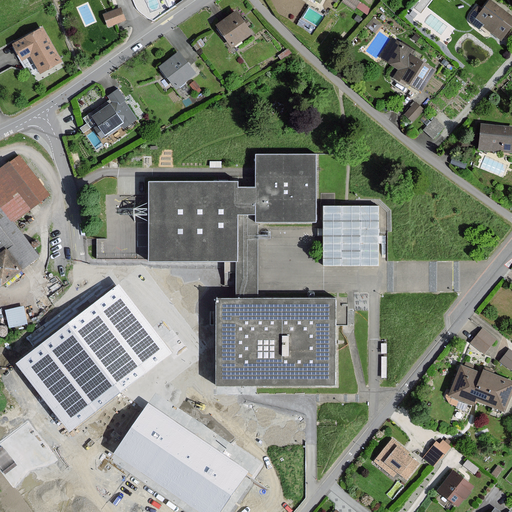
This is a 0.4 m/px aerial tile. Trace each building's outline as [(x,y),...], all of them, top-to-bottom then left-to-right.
[(360,2),(357,0),(343,0),(342,2),(354,10),(360,2)] [(511,24),(511,17),(489,0),(476,19),(484,25),(482,27),(500,40),(511,24)] [(125,20),(120,8),(103,15),(108,27),(125,20)] [(251,34),(235,12),(216,26),(231,47),(251,34)] [(60,62),(41,28),(12,45),(20,61),(29,56),(39,74),(60,62)] [(420,93),(434,70),(412,57),(415,52),(393,39),(381,59),(398,70),(394,77),(420,93)] [(194,74),(178,53),(159,67),(175,88),(194,74)] [(117,89),(103,99),(107,106),(91,117),(97,127),(93,129),(100,139),(120,125),(123,128),(137,119),(124,101),(125,101),(117,89)] [(422,109),(415,103),(405,115),(412,120),(422,109)] [(433,135),(443,123),(433,116),(424,128),(433,135)] [(511,144),(511,128),(480,125),(478,150),(511,153),(511,144)] [(49,195),(19,155),(0,168),(0,286),(37,258),(11,224),(49,195)] [(335,300),(260,300),(260,224),(317,224),(317,155),(256,155),(256,200),(240,200),(240,182),(150,182),(150,264),(239,264),(239,300),(218,300),(218,388),(335,388),(335,300)] [(224,270),(196,270),(195,286),(223,287),(224,270)] [(120,289),(22,363),(71,426),(168,352),(120,289)] [(0,306),(0,319),(7,319),(8,325),(27,322),(24,303),(0,306)] [(495,340),(483,329),(470,343),(483,354),(495,340)] [(511,368),(511,352),(508,350),(500,362),(511,370),(511,368)] [(480,376),(460,367),(454,380),(448,395),(472,406),(474,400),(503,412),(510,396),(511,393),(511,390),(511,384),(486,373),(482,372),(480,376)] [(216,511),(245,473),(149,405),(116,454),(203,511),(216,511)] [(409,452),(392,439),(374,462),(393,477),(397,473),(406,480),(418,465),(406,455),(409,452)] [(439,445),(436,442),(422,458),(433,467),(440,458),(441,459),(450,447),(442,441),(439,445)] [(472,488),(452,472),(437,491),(457,506),(472,488)]
